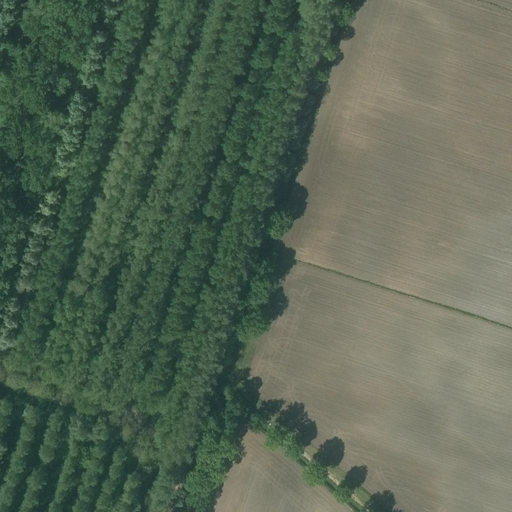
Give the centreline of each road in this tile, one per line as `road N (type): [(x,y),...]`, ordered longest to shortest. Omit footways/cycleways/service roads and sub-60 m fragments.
road 1 (track): [(332,0),(166,511)]
road 2 (track): [(0,351),(109,389),(184,457)]
